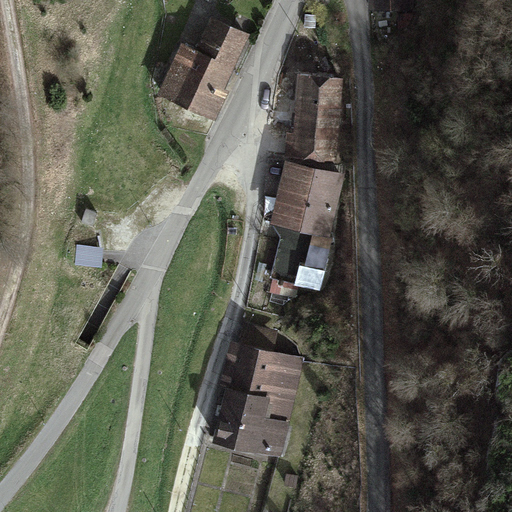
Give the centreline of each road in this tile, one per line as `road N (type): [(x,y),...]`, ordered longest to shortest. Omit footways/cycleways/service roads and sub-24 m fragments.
road 1 (unclassified): [(377,511),(365,141),(351,0)]
road 2 (unclassified): [(0,492),(82,383),(238,104)]
road 3 (residential): [(238,104),(254,198),(247,255),(196,432)]
road 4 (track): [(6,0),(28,166),(20,246),(0,305)]
